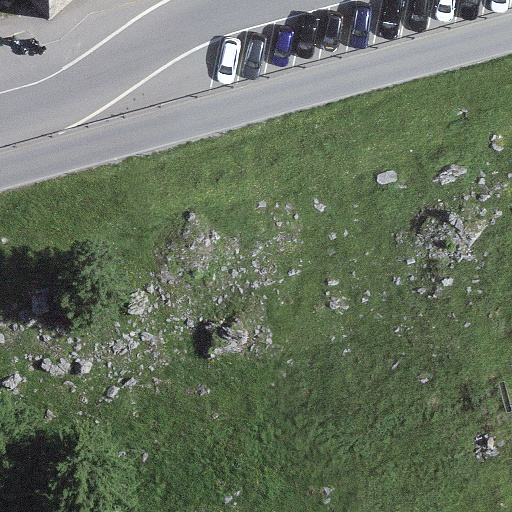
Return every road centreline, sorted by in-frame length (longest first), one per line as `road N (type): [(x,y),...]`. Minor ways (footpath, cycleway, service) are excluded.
road 1 (tertiary): [(0,172),(511,33)]
road 2 (tertiary): [(236,0),(191,17),(80,92),(0,120)]
